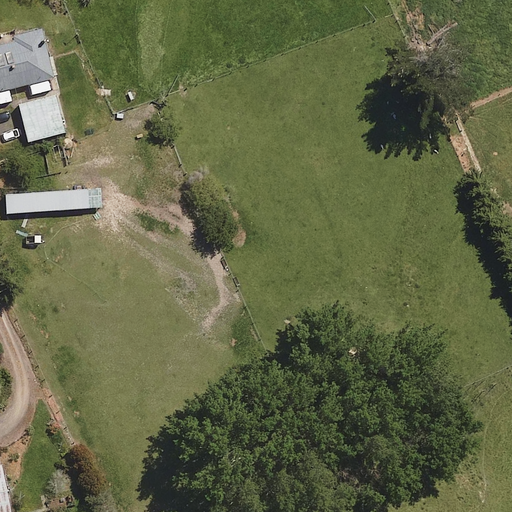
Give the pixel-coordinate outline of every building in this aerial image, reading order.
[(54,79),(42,31),(11,39),(12,45),(0,47),(0,93),(29,86),(31,96),(50,91),(47,81),(54,79)] [(65,136),(56,98),(19,106),(27,144),(65,136)] [(113,140),(95,139),(94,154),(112,155),(113,140)] [(88,191),(6,196),(7,215),(89,210),(88,191)] [(0,467),(0,511),(11,511),(2,467),(0,467)]
